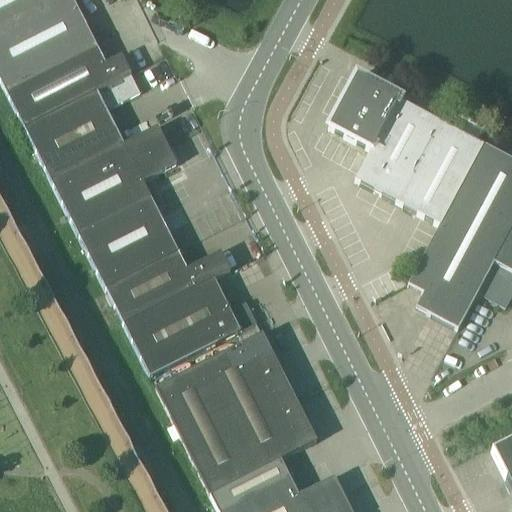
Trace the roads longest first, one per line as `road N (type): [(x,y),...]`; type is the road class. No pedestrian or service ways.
road 1 (unclassified): [(388,442),(237,131),(301,0)]
road 2 (unknown): [(252,93),(93,0)]
road 3 (unclassified): [(511,374),(388,442)]
